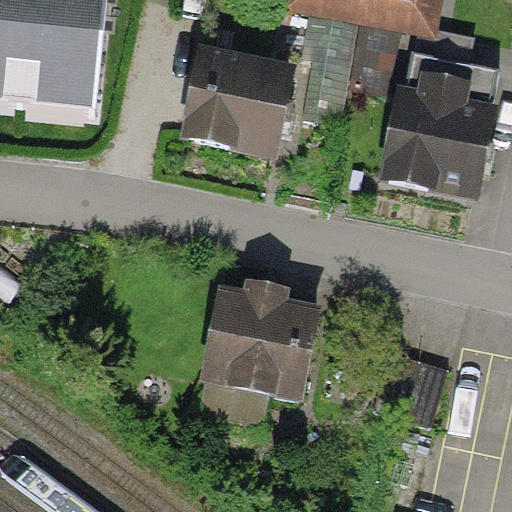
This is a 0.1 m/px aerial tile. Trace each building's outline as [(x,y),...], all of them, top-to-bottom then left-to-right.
[(107,0),(0,0),(0,107),(95,117),(107,0)] [(442,0),(290,0),(288,15),(435,42),(442,0)] [(292,91),(202,71),(186,139),(277,160),(292,91)] [(492,122),(406,105),(390,185),(477,202),(492,122)] [(318,325),(221,305),(203,394),(300,413),(318,325)]
